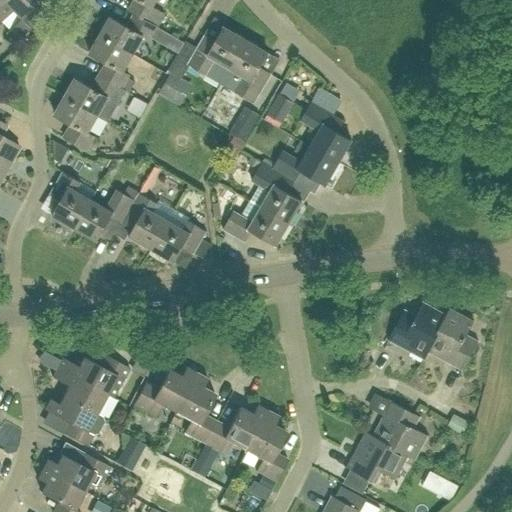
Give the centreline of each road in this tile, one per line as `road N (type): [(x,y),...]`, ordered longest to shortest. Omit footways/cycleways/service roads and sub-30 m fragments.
road 1 (residential): [(16,314),(15,241),(42,167),(37,94),(87,0)]
road 2 (residential): [(400,260),(379,134),(361,103),(257,0)]
road 3 (residential): [(16,314),(288,272)]
road 4 (residential): [(274,511),(308,447),(288,272)]
road 5 (residential): [(2,511),(30,430),(16,314)]
